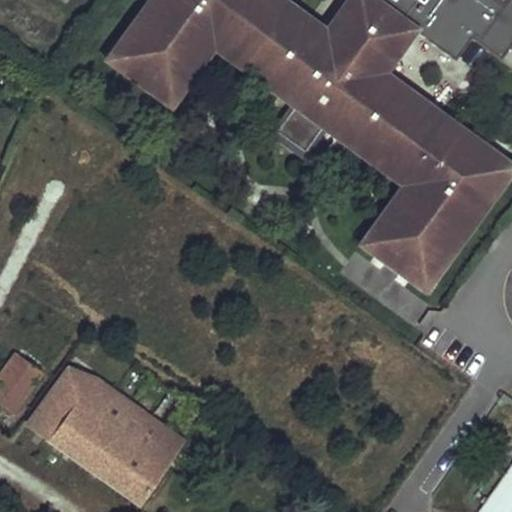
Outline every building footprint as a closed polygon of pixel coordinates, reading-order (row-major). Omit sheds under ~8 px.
[(170,108),(212,49),(294,108),(322,128),(403,187),(360,246),(383,262),(393,247),(434,276),(511,170),(511,167),(383,74),(414,31),(454,61),(470,39),(500,60),(511,43),(511,0),(348,0),(325,32),(280,0),(150,0),(116,47),(158,77),(148,91),(170,108)] [(158,77),(116,47),(106,62),(148,91),(158,77)] [(322,128),(294,108),(276,132),(304,153),(322,128)] [(434,276),(393,247),(383,262),(424,292),(434,276)] [(0,368),(0,404),(15,414),(44,371),(13,350),(0,368)] [(68,370),(29,424),(49,439),(75,402),(95,417),(113,394),(93,379),(68,370)] [(183,444),(113,394),(95,417),(75,402),(49,439),(141,507),(183,444)] [(511,465),(478,511),(490,511),(510,485),(505,481),(510,474),(509,473),(511,469),(511,465)] [(511,511),(511,469),(509,473),(510,474),(505,481),(510,485),(490,511),(511,511)]
